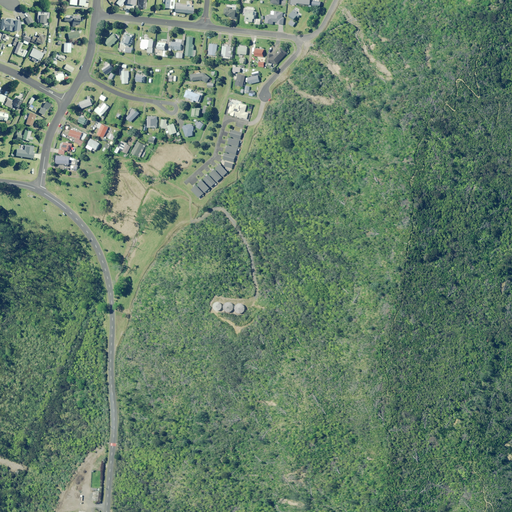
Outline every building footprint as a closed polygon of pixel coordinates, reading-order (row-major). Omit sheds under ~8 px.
[(171,9),(172,0),(164,0),(164,8),(171,9)] [(186,5),(175,4),(174,12),(192,14),(193,8),(186,7),(186,5)] [(232,7),(228,7),(228,8),(226,8),(225,16),(231,17),(231,18),(239,19),(239,10),(232,9),(232,7)] [(257,19),(257,15),(256,15),(256,12),(254,11),(255,7),(243,7),(242,15),(246,15),(246,21),(256,22),(255,24),(260,24),(261,19),(257,19)] [(297,12),(294,10),(290,17),(294,20),(298,15),(296,13),(297,12)] [(48,14),(45,13),(45,15),(39,15),(38,23),(45,24),(45,19),(48,19),(48,14)] [(79,16),(64,15),(64,21),(72,22),(72,27),(75,27),(75,25),(79,25),(79,16)] [(12,31),(12,29),(13,29),(13,31),(17,31),(17,30),(20,30),(21,21),(14,21),(14,22),(12,22),(13,19),(7,19),(7,21),(5,21),(5,19),(1,19),(0,29),(4,30),(4,28),(6,28),(6,30),(12,31)] [(79,37),(78,31),(67,33),(68,40),(79,37)] [(128,47),(133,35),(126,32),(122,44),(128,47)] [(45,37),(38,34),(36,38),(32,36),(30,42),(35,44),(35,42),(42,45),(45,37)] [(118,39),(113,34),(105,41),(110,47),(118,39)] [(194,37),(188,37),(186,55),(195,56),(196,50),(194,50),(195,45),(193,45),(194,37)] [(154,40),(143,39),(142,46),(148,47),(148,52),(153,53),(154,40)] [(182,40),(177,40),(177,42),(172,42),(171,49),(181,50),(182,40)] [(13,53),(22,57),(25,50),(20,48),(22,44),(18,42),(13,53)] [(73,48),(73,44),(63,43),(63,53),(70,53),(70,48),(73,48)] [(218,44),(210,44),(209,54),(217,55),(218,44)] [(234,45),(223,44),(222,58),(233,59),(234,45)] [(239,46),(238,55),(241,55),(241,54),(247,54),(248,47),(239,46)] [(43,54),(32,48),(29,56),(39,61),(43,54)] [(264,49),(255,48),(255,56),(264,57),(264,49)] [(287,53),(281,48),(274,54),(268,54),(267,62),(270,63),(269,66),(272,67),(272,64),(277,64),(287,53)] [(66,58),(56,54),(55,57),(64,62),(66,58)] [(73,69),(66,64),(63,69),(71,73),(73,69)] [(114,70),(110,64),(103,69),(107,75),(114,70)] [(124,71),(124,69),(121,69),(121,74),(123,74),(123,83),(129,83),(129,77),(129,71),(124,71)] [(260,82),(258,72),(253,73),(254,76),(248,77),(250,84),(260,82)] [(63,80),(62,73),(54,75),(55,81),(63,80)] [(211,78),(204,73),(191,74),(191,81),(200,80),(200,81),(202,80),(207,83),(211,78)] [(246,76),(238,74),(236,85),(243,87),(246,76)] [(192,90),(188,89),(185,98),(189,100),(189,98),(192,99),(191,101),(194,102),(194,100),(200,102),(202,95),(191,91),(192,90)] [(93,104),(90,97),(87,98),(88,99),(80,102),(82,108),(93,104)] [(18,108),(21,101),(15,98),(12,105),(18,108)] [(12,102),(6,100),(4,105),(11,109),(13,106),(10,105),(12,102)] [(109,107),(105,103),(101,108),(99,107),(95,111),(102,116),(109,107)] [(247,105),(239,103),(238,104),(236,103),(236,105),(233,104),(232,106),(231,106),(230,108),(228,107),(226,112),(231,113),(231,115),(242,118),(242,117),(247,119),(249,113),(245,112),(247,105)] [(201,108),(193,108),(192,117),(200,117),(201,108)] [(139,114),(135,109),(127,118),(131,122),(139,114)] [(36,115),(29,113),(25,124),(31,126),(36,115)] [(158,116),(148,116),(148,119),(146,119),(146,123),(148,123),(148,127),(157,128),(158,116)] [(197,126),(196,126),(201,130),(205,124),(200,121),(200,122),(197,120),(195,124),(197,126)] [(109,127),(97,121),(95,126),(100,128),(97,134),(104,137),(109,127)] [(177,132),(174,124),(167,126),(170,135),(177,132)] [(184,125),(183,128),(186,137),(193,135),(193,130),(194,130),(194,126),(192,124),(184,125)] [(82,133),(71,129),(69,135),(76,138),(75,143),(82,146),(83,141),(80,140),(82,133)] [(30,132),(24,130),(22,140),(31,142),(32,138),(29,137),(30,132)] [(243,133),(232,130),(231,136),(241,139),(243,133)] [(240,140),(230,137),(228,144),(239,147),(240,140)] [(100,143),(92,139),(88,145),(91,146),(97,149),(100,143)] [(66,141),(66,143),(64,142),(63,150),(60,149),(59,153),(65,154),(65,150),(71,151),(73,142),(66,141)] [(144,144),(138,141),(132,153),(138,156),(140,152),(144,144)] [(131,146),(127,144),(123,151),(127,153),(131,146)] [(33,146),(24,145),(24,150),(16,149),(15,156),(33,159),(34,152),(32,152),(33,146)] [(240,148),(228,145),(226,152),(236,154),(238,150),(239,150),(240,148)] [(236,156),(226,153),(224,159),(234,162),(236,156)] [(70,157),(55,156),(55,163),(70,164),(70,157)] [(216,168),(223,177),(228,172),(221,164),(216,168)] [(222,177),(215,169),(210,174),(217,182),(222,177)] [(216,182),(209,174),(204,179),(211,187),(216,182)] [(210,188),(203,180),(198,185),(205,193),(210,188)] [(204,193),(197,185),(192,189),(199,198),(204,193)] [(215,309),(215,310),(216,310),(217,310),(218,311),(219,310),(220,310),(221,309),(222,308),(222,307),(222,306),(222,305),(222,304),(221,304),(221,303),(220,303),(220,302),(219,302),(218,302),(217,302),(216,302),(215,303),(214,304),(214,305),(213,306),(213,307),(214,307),(214,308),(214,309),(215,309)] [(225,310),(226,311),(227,311),(227,312),(228,312),(229,312),(230,312),(231,312),(232,311),(233,310),(234,309),(234,308),(234,307),(234,306),(233,305),(233,304),(232,304),(232,303),(231,303),(230,302),(229,302),(228,302),(227,303),(226,304),(225,304),(225,305),(225,306),(224,306),(224,307),(224,308),(225,309),(225,310)] [(235,309),(236,310),(236,311),(237,312),(238,313),(239,313),(240,313),(241,313),(242,313),(243,313),(243,312),(244,312),(245,311),(245,310),(245,309),(245,308),(245,307),(244,306),(244,305),(243,305),(243,304),(242,304),(241,304),(240,304),(239,304),(238,304),(237,305),(236,305),(236,306),(236,307),(235,308),(235,309)]
